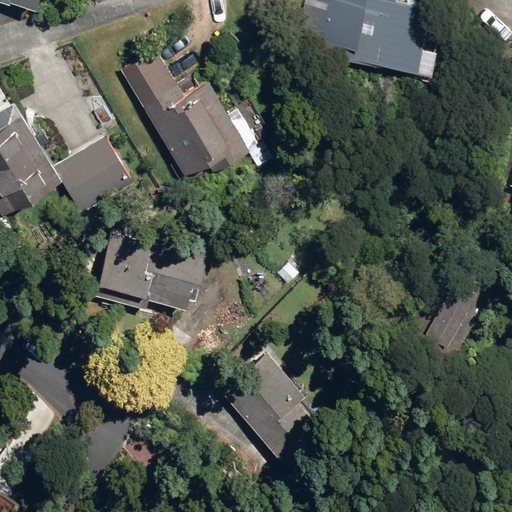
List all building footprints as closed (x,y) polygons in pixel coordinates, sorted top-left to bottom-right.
[(311,0),(306,46),(451,65),(454,39),(442,38),(447,0),(311,0)] [(150,46),(117,67),(181,167),(195,158),(201,168),(240,144),(200,81),(180,94),(150,46)] [(0,105),(0,212),(52,179),(75,214),(128,179),(100,135),(51,167),(7,101),(0,105)] [(255,143),(244,150),(252,162),(268,152),(260,140),(255,143)] [(141,299),(186,305),(190,280),(199,282),(204,247),(99,232),(92,285),(142,292),(141,299)] [(409,317),(440,334),(476,269),(445,251),(409,317)] [(250,449),(277,475),(296,456),(309,469),(349,428),(315,395),(322,387),(279,344),(231,393),(269,430),(250,449)]
